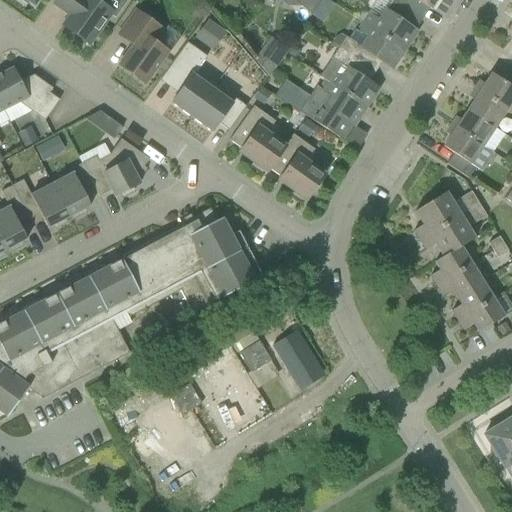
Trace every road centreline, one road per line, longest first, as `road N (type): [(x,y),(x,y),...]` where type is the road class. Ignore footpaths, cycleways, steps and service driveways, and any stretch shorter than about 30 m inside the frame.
road 1 (residential): [(336,245),(354,190),(481,0)]
road 2 (residential): [(217,180),(13,31)]
road 3 (residential): [(0,289),(217,180)]
road 4 (residential): [(367,354),(325,391),(178,483)]
road 5 (residential): [(336,245),(304,242),(217,180)]
road 6 (residential): [(402,413),(511,344)]
